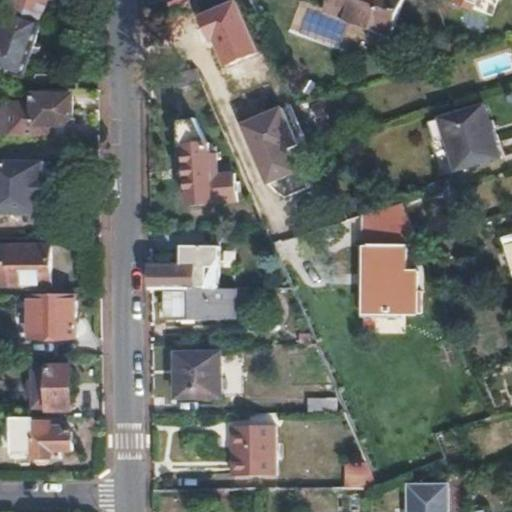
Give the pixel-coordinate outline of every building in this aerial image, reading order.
[(46,2),(46,0),(0,0),(10,3),(13,4),(61,20),(61,21),(66,8),(46,2)] [(390,34),(403,0),(328,0),(324,10),(390,34)] [(0,68),(23,77),(44,15),(13,4),(10,3),(0,31),(0,68)] [(96,47),(96,33),(96,32),(69,23),(65,36),(96,47)] [(200,81),(197,73),(194,67),(169,75),(176,89),(200,81)] [(78,90),(77,74),(33,74),(33,90),(78,90)] [(70,116),(70,96),(32,96),(32,103),(5,102),(5,137),(50,137),(50,124),(62,124),(64,126),(72,119),(70,116)] [(487,122),(483,105),(431,120),(429,125),(432,137),(439,141),(444,140),(453,172),(499,158),(494,142),(498,141),(496,134),(492,136),(490,128),(494,127),(491,119),(487,122)] [(241,127),(268,184),(310,164),(283,108),(241,127)] [(184,146),(191,201),(215,198),(216,204),(236,201),(233,175),(218,177),(216,160),(210,161),(208,143),(184,146)] [(42,165),(0,165),(0,216),(44,216),(43,200),(48,200),(48,190),(44,190),(44,185),(48,185),(48,179),(42,179),(42,165)] [(408,207),(365,215),(371,243),(413,235),(408,207)] [(511,236),(501,240),(511,274),(511,236)] [(49,284),(48,245),(5,245),(6,284),(49,284)] [(364,318),(421,320),(423,270),(414,269),(415,246),(366,245),(364,318)] [(181,267),(151,268),(152,291),(168,290),(218,288),(217,247),(181,247),(181,267)] [(235,317),(235,288),(218,288),(168,290),(168,319),(235,317)] [(76,338),(76,294),(28,295),(29,340),(76,338)] [(221,353),(177,355),(179,397),(222,396),(221,353)] [(69,367),(29,368),(29,377),(29,397),(30,405),(69,405),(69,367)] [(155,398),(168,396),(167,377),(153,379),(155,398)] [(310,412),(337,411),(337,398),(309,399),(310,412)] [(71,449),(72,431),(61,431),(61,426),(50,427),(50,422),(31,422),(31,417),(10,418),(11,453),(31,452),(30,456),(37,464),(44,463),(47,457),(60,457),(60,449),(71,449)] [(274,425),(232,426),(233,474),(276,472),(274,425)] [(446,459),(377,486),(387,509),(456,483),(453,476),(446,459)] [(367,491),(371,466),(348,462),(344,487),(367,491)]
